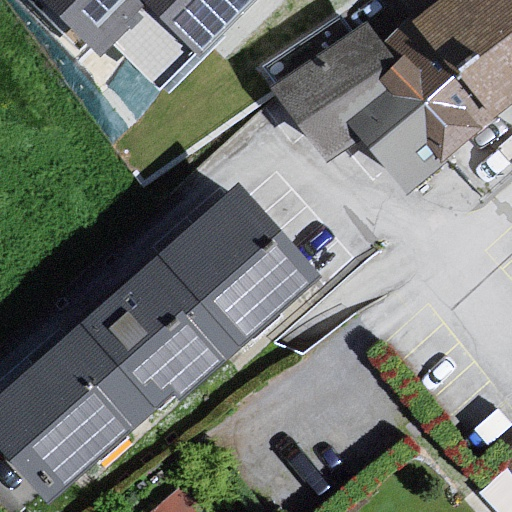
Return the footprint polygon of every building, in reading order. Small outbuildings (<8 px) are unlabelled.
[(62,0),(164,94),(251,0),(62,0)] [(511,0),(440,0),(416,20),(490,112),(511,94),(511,0)] [(313,58),(353,27),(339,8),(299,40),(313,58)] [(402,86),(359,121),(407,180),(490,112),(416,20),(375,53),(402,86)] [(359,34),(276,89),(322,143),(359,121),(402,86),(375,53),(359,34)] [(233,185),(0,386),(0,432),(43,482),(299,260),(233,185)]
